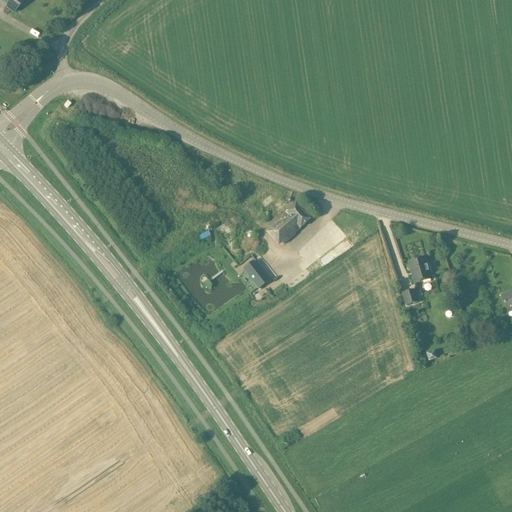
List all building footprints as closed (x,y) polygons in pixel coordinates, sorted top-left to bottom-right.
[(0,0),(0,6),(4,10),(5,9),(14,15),(24,0),(0,0)] [(283,245),(294,235),(293,234),(309,221),(294,205),(280,218),(278,217),(267,227),(283,245)] [(227,225),(225,230),(235,235),(238,230),(227,225)] [(424,260),(409,264),(409,265),(415,286),(430,281),(429,274),(430,274),(428,266),(426,266),(424,260)] [(269,282),(253,261),(242,270),(247,277),(247,278),(251,284),(252,283),(258,291),(269,282)] [(415,293),(414,292),(402,295),(405,307),(413,305),(418,304),(416,299),(416,297),(415,293)] [(511,295),(511,296),(510,293),(501,296),(508,313),(511,311),(511,295)] [(437,360),(435,351),(426,353),(429,362),(437,360)]
